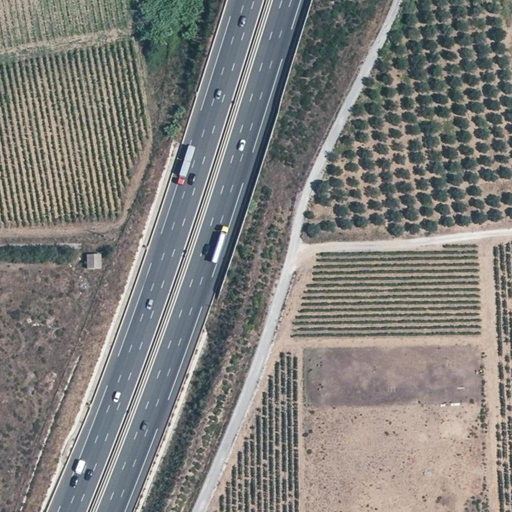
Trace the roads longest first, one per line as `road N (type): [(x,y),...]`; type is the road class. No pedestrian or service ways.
road 1 (motorway): [(249,0),(167,256),(72,511)]
road 2 (motorway): [(110,511),(190,299),(286,0)]
road 3 (unclassified): [(194,511),(296,248)]
road 4 (unclassified): [(296,248),(302,194),(398,0)]
road 5 (unclassified): [(296,248),(511,231)]
